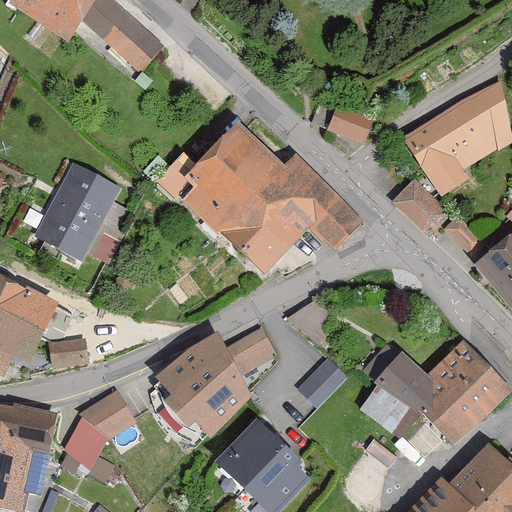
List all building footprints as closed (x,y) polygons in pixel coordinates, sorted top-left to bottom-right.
[(96,0),(8,0),(5,6),(67,46),(96,0)] [(161,42),(113,0),(102,0),(83,22),(138,69),(161,42)] [(511,139),(511,137),(491,96),(409,145),(440,199),(465,182),(459,172),(511,139)] [(363,141),(372,118),(334,103),(325,127),(363,141)] [(233,129),(187,179),(202,192),(189,206),(268,277),(312,229),(336,251),(361,226),(301,160),(283,174),(233,129)] [(123,191),(75,168),(35,242),(82,269),(123,191)] [(413,176),(390,201),(420,228),(443,204),(413,176)] [(511,241),(483,266),(511,300),(511,241)] [(54,305),(0,279),(0,375),(4,377),(13,359),(27,363),(54,305)] [(45,340),(49,365),(87,360),(84,335),(45,340)] [(190,350),(160,376),(171,398),(162,404),(183,428),(200,433),(211,442),(251,395),(217,337),(190,350)] [(509,391),(462,343),(426,377),(402,355),(380,379),(362,411),(408,439),(427,419),(451,443),(509,391)] [(331,355),(297,386),(317,407),(351,376),(331,355)] [(84,428),(67,437),(79,458),(140,426),(120,388),(75,411),(84,428)] [(7,409),(0,408),(0,508),(18,511),(24,511),(35,453),(50,456),(58,417),(7,409)] [(301,466),(257,424),(218,463),(269,511),(278,511),(308,481),(297,470),(301,466)] [(442,479),(410,511),(511,511),(511,467),(489,445),(449,486),(442,479)]
